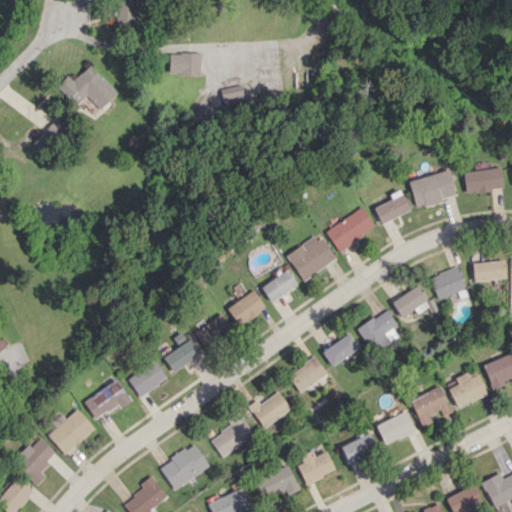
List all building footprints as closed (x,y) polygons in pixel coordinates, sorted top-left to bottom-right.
[(115,0),(116,28),(135,27),(134,0),(115,0)] [(199,53),(169,52),(168,74),(199,75),(199,53)] [(71,80),(67,75),(55,85),(73,106),(86,95),(98,108),(115,93),(90,64),(71,80)] [(224,106),(244,101),(240,84),(220,89),(224,106)] [(43,154),(67,131),(56,119),(31,141),(43,154)] [(463,192),(501,188),(499,167),(461,171),(463,192)] [(414,207),(454,195),(446,169),(406,181),(414,207)] [(372,207),(380,223),(408,209),(401,194),(372,207)] [(324,230),(336,250),(374,227),(361,206),(324,230)] [(334,258),(316,232),(284,255),(303,280),(334,258)] [(471,262),(473,280),(505,278),(504,260),(471,262)] [(428,276),(436,299),(465,288),(456,265),(428,276)] [(270,301),(296,284),(286,269),(259,286),(270,301)] [(413,308),(417,313),(428,306),(432,312),(436,309),(419,283),(391,301),(401,317),(413,308)] [(226,307),(238,325),(264,307),(252,289),(226,307)] [(356,328),(373,352),(398,336),(391,327),(397,323),(386,307),(356,328)] [(192,331),(203,347),(230,328),(220,312),(192,331)] [(359,349),(350,333),(321,349),(330,365),(359,349)] [(169,371),(197,355),(188,339),(160,355),(169,371)] [(511,374),(511,351),(481,363),(490,389),(505,384),(503,378),(511,374)] [(299,392),(326,373),(314,355),(286,375),(299,392)] [(164,378),(152,360),(125,377),(137,396),(164,378)] [(452,378),(453,381),(446,384),(455,408),(486,395),(477,373),(468,376),(466,372),(452,378)] [(94,419),(116,403),(119,407),(129,400),(115,380),(83,404),(94,419)] [(451,411),(439,386),(408,399),(420,426),(431,421),(428,414),(438,410),(440,416),(451,411)] [(246,405),(262,427),(289,408),(277,390),(258,403),(255,399),(246,405)] [(63,454),(93,428),(75,408),(46,434),(63,454)] [(414,430),(404,410),(374,424),(383,444),(414,430)] [(207,437),(220,456),(253,434),(240,415),(207,437)] [(344,461),(375,451),(369,434),(339,443),(344,461)] [(54,452),(38,437),(30,446),(27,443),(10,460),(35,483),(42,475),(37,470),(54,452)] [(207,465),(192,443),(157,466),(172,489),(207,465)] [(298,455),(300,462),(295,464),(303,484),(333,470),(324,450),(313,455),(310,449),(298,455)] [(286,494),(298,488),(286,464),(250,481),(260,501),(284,490),(286,494)] [(493,508),(510,498),(511,502),(511,472),(501,478),(498,472),(479,482),(493,508)] [(0,507),(6,511),(14,511),(31,489),(14,477),(0,495),(0,507)] [(120,504),(127,511),(145,511),(166,494),(150,477),(120,504)] [(206,502),(210,511),(238,511),(251,506),(242,486),(206,502)] [(445,496),(450,511),(453,511),(480,503),(474,486),(445,496)] [(440,511),(437,503),(417,511),(440,511)]
